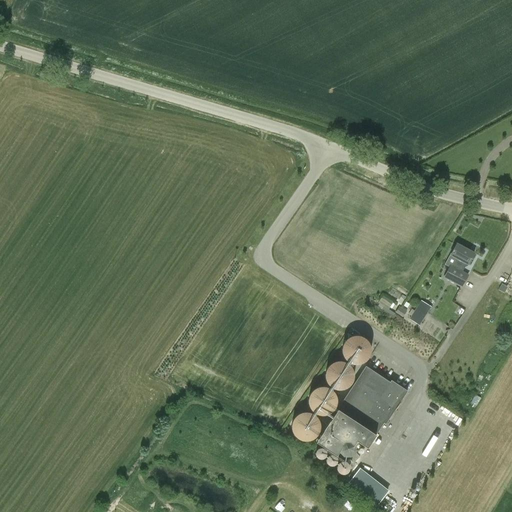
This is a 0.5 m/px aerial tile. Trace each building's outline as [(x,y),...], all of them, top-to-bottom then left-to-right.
[(450,256),(457,260),(453,267),(450,266),(443,279),(462,289),(469,276),(462,272),(466,265),(468,266),(475,255),(457,245),(450,256)] [(501,284),(498,291),(504,294),(507,288),(501,284)] [(427,313),(417,307),(409,320),(419,326),(427,313)] [(342,347),(341,351),(342,356),(344,360),(348,364),(352,365),(357,366),(362,365),(366,362),(369,359),(370,354),(370,349),(369,345),(366,341),(362,338),(358,337),(353,337),(348,339),(345,342),(342,347)] [(352,371),(349,367),(345,364),(341,363),(336,363),(331,365),(328,368),(325,372),(324,377),(325,382),(327,386),(331,389),(335,391),(340,392),(345,390),(349,388),(352,384),(353,380),(353,375),(352,371)] [(355,446),(360,439),(349,433),(355,424),(375,437),(383,424),(385,425),(407,392),(390,381),(389,383),(364,367),(316,441),(337,455),(338,453),(343,458),(348,458),(353,463),(359,458),(355,453),(355,446)] [(335,396),(332,392),(328,389),(324,388),(319,388),(314,390),(311,393),(308,398),(307,402),(308,407),(310,411),(314,415),(318,416),(323,417),(327,416),(332,413),(335,410),(336,405),(336,401),(335,396)] [(319,422),(316,418),(312,415),(307,413),(302,414),(298,416),(294,419),(292,423),(291,428),(292,433),(294,437),(298,440),(302,442),(307,443),(311,442),(315,439),(319,435),(320,431),(320,426),(319,422)] [(447,416),(440,425),(452,433),(458,423),(447,416)] [(356,472),(346,485),(375,508),(385,495),(356,472)]
